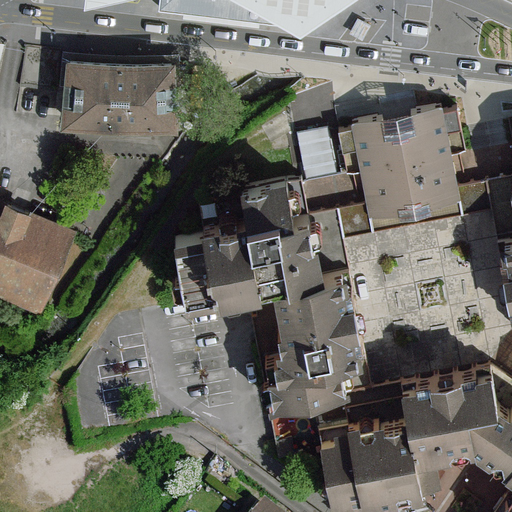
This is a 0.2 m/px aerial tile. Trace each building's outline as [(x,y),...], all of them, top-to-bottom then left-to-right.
[(85,0),(85,10),(124,0),(237,0),(280,24),(298,34),(354,0),(85,0)] [(159,0),(158,9),(280,24),(281,0),(159,0)] [(178,130),(179,63),(68,60),(66,127),(178,130)] [(440,101),(352,118),(353,122),(361,166),(367,197),(373,227),(461,211),(456,182),(450,150),(441,106),(440,101)] [(450,150),(466,147),(457,102),(441,106),(450,150)] [(347,169),(361,166),(353,122),(338,125),(347,169)] [(511,171),(456,182),(461,211),(493,205),(498,234),(511,231),(511,171)] [(308,208),(301,172),(236,183),(242,214),(272,209),(273,215),(308,208)] [(0,291),(42,311),(78,232),(0,196),(0,291)] [(367,197),(308,208),(320,270),(348,264),(343,233),(373,227),(367,197)] [(373,227),(343,233),(348,264),(365,354),(371,383),(401,377),(490,360),(511,328),(511,305),(498,234),(493,205),(461,211),(373,227)] [(273,215),(284,277),(320,270),(308,208),(273,215)] [(284,277),(273,215),(272,209),(242,214),(253,282),(270,279),(284,277)] [(198,225),(169,231),(181,296),(253,282),(242,214),(198,222),(198,225)] [(511,231),(498,234),(511,305),(511,231)] [(284,277),(270,279),(278,323),(275,323),(278,341),(274,342),(276,351),(271,351),(275,371),(365,354),(348,264),(320,270),(284,277)] [(253,313),(264,373),(275,371),(271,351),(276,351),(274,342),(278,341),(275,323),(278,323),(270,279),(253,282),(258,312),(253,313)] [(511,405),(511,328),(490,360),(498,400),(510,408),(511,405)] [(275,371),(264,373),(270,401),(342,388),(371,383),(365,354),(275,371)] [(490,360),(401,377),(407,410),(420,481),(439,478),(434,455),(475,447),(467,406),(498,400),(490,360)] [(401,377),(371,383),(342,388),(348,421),(407,410),(401,377)] [(342,388),(270,401),(279,454),(295,451),(297,463),(324,458),(318,427),(348,421),(342,388)] [(511,405),(510,408),(498,400),(467,406),(475,447),(508,469),(511,462),(511,405)] [(318,427),(324,458),(332,497),(362,492),(364,503),(423,491),(420,481),(407,410),(348,421),(318,427)] [(511,511),(511,490),(497,511),(511,511)]
